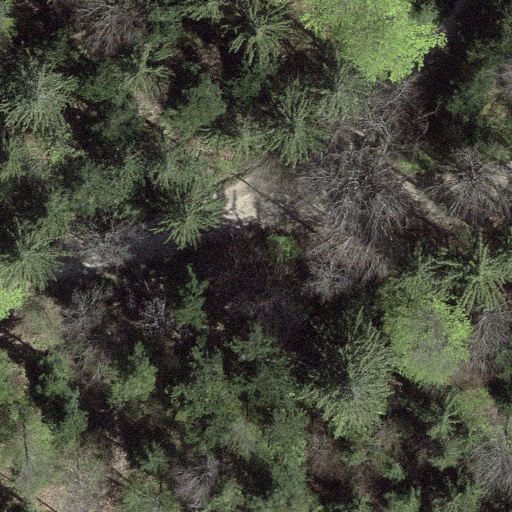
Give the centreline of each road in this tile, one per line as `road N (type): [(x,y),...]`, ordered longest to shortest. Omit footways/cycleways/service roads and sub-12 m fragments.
road 1 (track): [(0,277),(280,210),(430,67),(476,0)]
road 2 (track): [(280,210),(511,170)]
